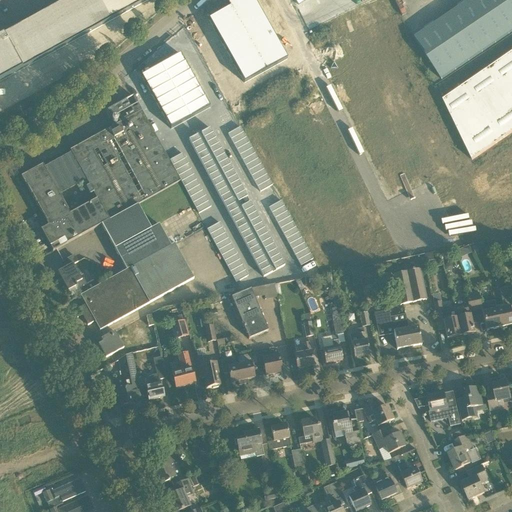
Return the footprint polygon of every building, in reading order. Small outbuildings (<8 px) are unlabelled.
[(50,0),(0,27),(0,73),(136,0),(50,0)] [(208,20),(244,83),(287,59),(253,0),(231,0),(227,4),(229,8),(208,20)] [(511,0),(469,0),(414,37),(441,79),(511,31),(511,0)] [(511,51),(442,100),(472,160),(511,132),(511,51)] [(180,54),(141,76),(170,129),(209,107),(180,54)] [(293,64),(227,101),(244,132),(311,95),(310,95),(312,90),(300,76),(293,64)] [(425,65),(349,103),(366,137),(441,100),(425,65)] [(311,95),(244,132),(261,163),(327,126),(329,121),(316,106),(311,95)] [(21,177),(40,212),(33,216),(52,252),(101,224),(102,224),(137,204),(180,180),(169,161),(133,96),(104,112),(112,127),(70,150),(71,153),(44,168),(42,165),(21,177)] [(237,123),(225,129),(257,187),(269,180),(237,123)] [(327,126),(261,163),(278,193),(344,156),(345,151),(333,136),(327,126)] [(209,129),(188,140),(264,277),(285,265),(250,202),(245,205),(242,200),(247,197),(209,129)] [(182,154),(169,161),(180,180),(198,214),(211,207),(182,154)] [(278,196),(266,203),(298,261),(310,254),(278,196)] [(358,198),(298,231),(309,251),(368,218),(358,198)] [(102,224),(126,270),(139,263),(170,246),(159,225),(151,229),(137,204),(102,224)] [(368,218),(309,251),(317,266),(347,250),(352,260),(382,243),(368,218)] [(219,223),(207,230),(236,283),(248,276),(219,223)] [(80,296),(85,305),(78,309),(87,326),(95,322),(100,331),(149,303),(194,279),(175,243),(170,246),(139,263),(126,270),(99,285),(81,295),(80,296)] [(477,245),(471,248),(474,254),(480,251),(477,245)] [(461,249),(455,251),(458,259),(464,256),(461,249)] [(432,253),(424,254),(426,262),(433,260),(432,253)] [(77,287),(81,295),(99,285),(96,279),(86,284),(84,278),(81,280),(73,264),(78,261),(74,254),(62,261),(66,268),(59,272),(62,279),(69,291),(77,287)] [(404,273),(397,275),(394,276),(400,306),(426,300),(418,262),(405,265),(407,273),(404,273)] [(445,264),(444,267),(445,270),(448,272),(451,271),(453,268),(452,265),(449,263),(445,264)] [(354,280),(365,277),(363,267),(351,270),(354,280)] [(275,285),(251,290),(231,298),(235,307),(243,326),(249,340),(268,332),(254,298),(264,296),(265,300),(277,298),(275,285)] [(496,310),(500,328),(511,325),(511,316),(511,314),(511,299),(506,288),(499,291),(502,302),(504,302),(505,308),(496,310)] [(472,296),(476,314),(476,311),(481,310),(486,331),(500,328),(496,310),(494,303),(481,306),(479,294),(472,296)] [(454,309),(460,336),(474,334),(470,312),(475,311),(476,314),(472,296),(466,297),(468,306),(454,309)] [(0,511),(0,478),(73,441),(0,297),(0,511)] [(434,304),(436,314),(437,319),(442,318),(447,339),(460,336),(454,309),(442,311),(440,303),(434,304)] [(335,336),(337,336),(343,335),(337,304),(329,306),(335,336)] [(235,307),(232,309),(240,327),(243,326),(235,307)] [(369,326),(366,308),(358,309),(362,327),(369,326)] [(392,324),(389,310),(381,311),(374,312),(377,326),(384,325),(392,324)] [(305,324),(303,324),(306,338),(314,336),(311,322),(310,322),(310,314),(303,315),(305,324)] [(169,325),(174,340),(189,336),(184,320),(183,321),(181,315),(171,318),(172,324),(169,325)] [(406,321),(402,322),(392,324),(397,350),(421,345),(417,327),(408,329),(406,321)] [(215,341),(212,326),(204,328),(208,343),(215,341)] [(350,336),(351,344),(354,358),(369,355),(367,340),(366,341),(364,330),(363,328),(357,329),(358,334),(350,336)] [(98,345),(105,358),(123,348),(114,332),(101,339),(102,342),(98,345)] [(321,339),(323,350),(322,351),(325,364),(342,361),(338,341),(337,336),(335,336),(321,339)] [(297,369),(313,366),(309,343),(303,344),(304,353),(294,355),(297,369)] [(255,354),(258,367),(264,366),(266,376),(281,373),(278,356),(266,359),(265,352),(255,354)] [(171,372),(172,372),(171,375),(172,380),(174,382),(176,388),(195,384),(187,353),(178,355),(181,369),(171,372)] [(118,361),(122,379),(123,381),(136,379),(131,354),(118,361)] [(245,364),(239,365),(243,384),(248,383),(247,380),(254,378),(252,368),(258,367),(255,354),(244,356),(245,364)] [(151,375),(152,377),(153,385),(146,387),(149,401),(164,397),(161,384),(160,384),(159,380),(165,379),(164,374),(161,357),(153,359),(157,374),(151,375)] [(195,359),(197,367),(199,379),(204,378),(206,388),(212,387),(213,389),(218,387),(218,386),(220,385),(216,364),(209,365),(207,357),(195,359)] [(220,361),(220,362),(223,374),(229,373),(231,383),(238,382),(238,385),(243,384),(239,365),(233,366),(232,359),(220,361)] [(139,392),(137,380),(136,379),(123,381),(122,379),(116,381),(121,406),(135,404),(133,393),(139,392)] [(511,402),(510,399),(507,381),(493,384),(495,396),(487,398),(488,401),(489,409),(490,411),(504,408),(503,404),(511,402)] [(477,418),(476,411),(489,409),(488,401),(482,402),(479,387),(465,390),(467,399),(457,401),(462,422),(477,418)] [(436,396),(428,398),(431,412),(429,412),(431,423),(448,419),(450,427),(460,425),(456,403),(447,405),(444,394),(436,396)] [(378,427),(382,425),(387,423),(393,420),(387,407),(377,411),(375,405),(363,410),(369,423),(375,421),(378,427)] [(356,423),(363,421),(361,410),(354,411),(356,420),(356,423)] [(361,444),(359,437),(356,423),(356,420),(347,422),(345,413),(332,416),(334,424),(330,425),(332,435),(344,432),(347,446),(350,447),(353,447),(353,446),(361,444)] [(301,422),(304,437),(298,439),(300,445),(313,443),(322,442),(319,425),(316,426),(315,419),(301,422)] [(500,421),(493,422),(494,430),(502,429),(500,421)] [(271,428),(273,441),(267,443),(269,451),(290,447),(288,439),(289,439),(286,425),(271,428)] [(389,439),(385,430),(372,436),(379,450),(385,447),(388,454),(405,447),(399,434),(389,439)] [(263,452),(261,446),(261,444),(258,431),(243,434),(245,441),(237,442),(240,457),(263,452)] [(472,448),(467,437),(463,437),(454,441),(457,450),(448,454),(455,471),(464,467),(463,467),(470,464),(465,451),(472,448)] [(335,466),(330,443),(321,445),(325,468),(335,466)] [(300,450),(291,452),(295,471),(304,469),(300,450)] [(173,452),(161,457),(163,463),(156,467),(158,472),(156,473),(161,485),(169,481),(169,480),(175,477),(170,466),(177,463),(173,452)] [(264,472),(269,471),(270,476),(274,475),(273,470),(270,456),(261,458),(264,472)] [(404,464),(402,465),(398,456),(390,459),(387,461),(394,475),(399,473),(407,490),(421,483),(415,469),(408,472),(404,464)] [(397,484),(394,475),(387,461),(384,462),(381,464),(386,475),(374,480),(374,481),(372,482),(373,483),(368,486),(371,493),(376,490),(381,501),(396,494),(392,486),(397,484)] [(461,484),(469,501),(484,494),(480,485),(488,481),(482,467),(467,473),(470,480),(461,484)] [(369,473),(363,476),(366,481),(368,486),(373,483),(372,482),(369,473)] [(194,476),(187,480),(173,486),(176,493),(166,497),(172,511),(177,511),(190,507),(186,497),(194,494),(191,487),(192,487),(192,488),(198,485),(194,476)] [(368,486),(363,476),(352,481),(355,486),(358,493),(349,497),(355,511),(356,511),(370,506),(365,496),(371,494),(371,493),(368,486)] [(51,492),(54,500),(59,498),(61,502),(85,492),(80,479),(51,492)] [(328,498),(331,506),(323,509),(324,511),(342,511),(338,503),(337,500),(342,498),(336,483),(335,483),(329,486),(333,496),(328,498)] [(53,501),(49,491),(43,493),(47,503),(53,501)] [(309,491),(301,494),(303,500),(306,499),(311,497),(309,491)] [(276,492),(263,494),(265,501),(277,499),(276,492)] [(57,509),(58,511),(88,511),(93,510),(87,496),(57,509)] [(287,511),(284,503),(272,508),(274,511),(287,511)]
